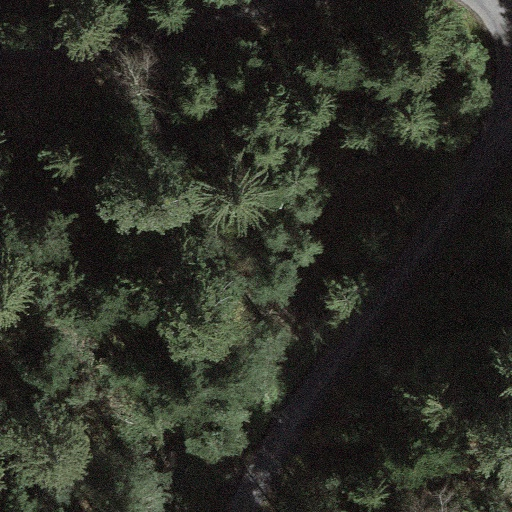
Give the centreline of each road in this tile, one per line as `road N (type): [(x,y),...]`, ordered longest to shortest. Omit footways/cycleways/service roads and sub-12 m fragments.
road 1 (track): [(235,511),(305,396),(511,110)]
road 2 (track): [(270,0),(130,45),(0,57)]
